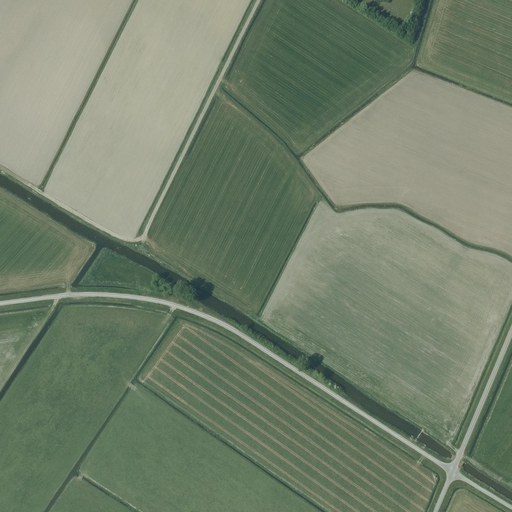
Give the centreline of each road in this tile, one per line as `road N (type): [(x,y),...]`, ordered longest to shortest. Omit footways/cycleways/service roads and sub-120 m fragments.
road 1 (unclassified): [(452,472),(221,324),(169,304),(109,296),(0,305)]
road 2 (track): [(136,240),(258,0)]
road 3 (unclassified): [(452,472),(511,329)]
